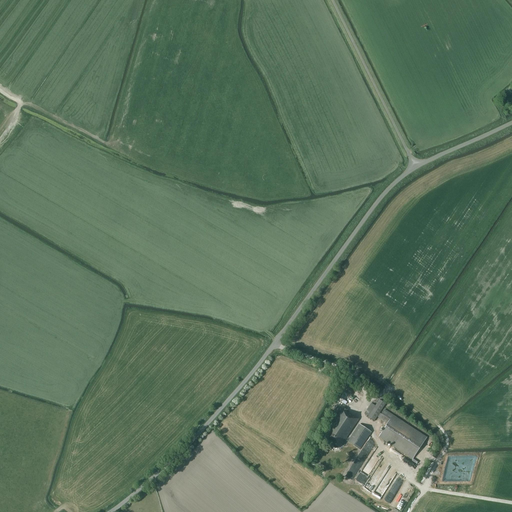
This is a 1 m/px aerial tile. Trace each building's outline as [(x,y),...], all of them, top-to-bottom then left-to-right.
[(380,413),(386,404),(380,400),(375,406),(371,413),(368,418),(374,422),(377,417),(380,413)] [(325,438),(335,444),(334,446),(334,447),(336,448),(337,448),(338,447),(340,448),(358,420),(347,413),(349,410),(344,407),(343,410),(342,409),(327,431),(329,432),(325,438)] [(379,437),(413,459),(427,437),(384,410),(379,418),(387,424),(379,437)] [(348,442),(360,450),(371,432),(359,424),(348,442)] [(364,456),(368,458),(373,449),(366,445),(364,448),(367,450),(364,456)] [(398,475),(385,501),(393,505),(406,478),(398,475)]
